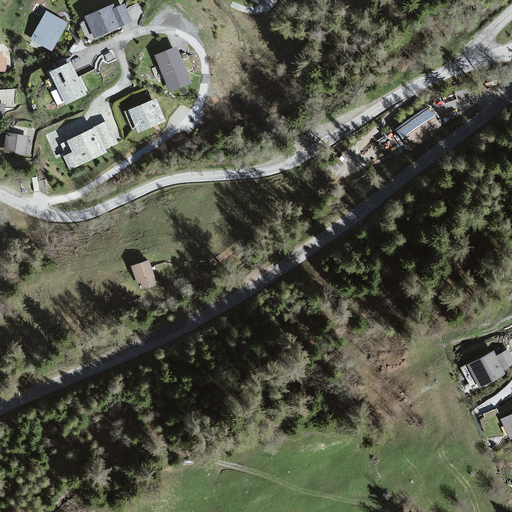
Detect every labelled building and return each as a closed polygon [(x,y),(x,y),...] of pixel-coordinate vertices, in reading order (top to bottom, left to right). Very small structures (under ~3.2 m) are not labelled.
[(112,6),(83,20),(93,42),(130,24),(122,7),(114,11),(112,6)] [(69,25),(46,14),(33,41),(55,53),(69,25)] [(190,82),(176,47),(156,56),(171,90),(190,82)] [(85,93),(69,63),(51,72),(68,103),(85,93)] [(153,101),(123,114),(134,137),(164,124),(153,101)] [(441,127),(428,110),(398,131),(411,148),(441,127)] [(107,121),(63,143),(82,178),(113,162),(108,152),(120,145),(107,121)] [(30,138),(5,136),(3,154),(28,157),(30,138)] [(151,260),(133,268),(143,292),(162,284),(151,260)] [(511,364),(511,358),(507,350),(495,357),(502,370),(511,364)] [(504,375),(502,370),(495,357),(493,353),(468,365),(480,387),(504,375)] [(511,415),(502,420),(511,438),(511,437),(511,415)]
